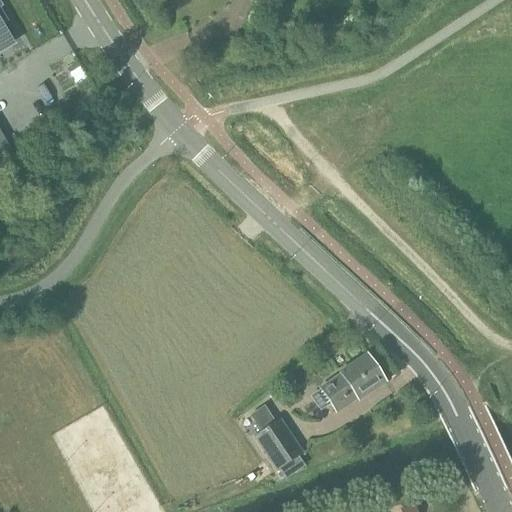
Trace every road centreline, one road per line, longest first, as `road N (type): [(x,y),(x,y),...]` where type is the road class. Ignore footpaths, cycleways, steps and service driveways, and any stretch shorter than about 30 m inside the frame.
road 1 (tertiary): [(500,511),(426,366),(211,165),(139,81),(85,0)]
road 2 (track): [(329,176),(489,340),(511,350)]
